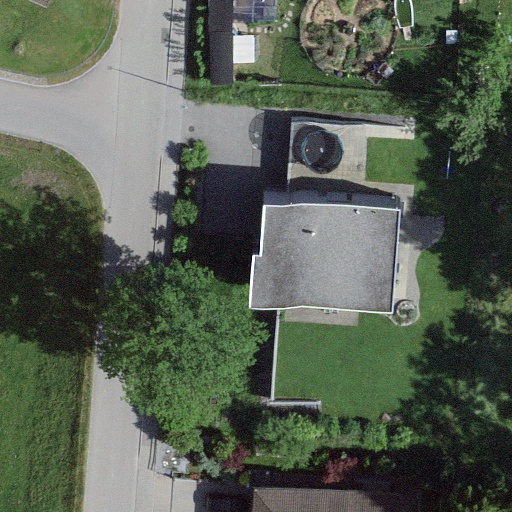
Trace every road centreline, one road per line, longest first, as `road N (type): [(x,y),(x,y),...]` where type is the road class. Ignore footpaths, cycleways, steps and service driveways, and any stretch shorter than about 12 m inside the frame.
road 1 (residential): [(138,122),(114,511)]
road 2 (residential): [(0,99),(138,122)]
road 3 (residential): [(152,0),(138,122)]
